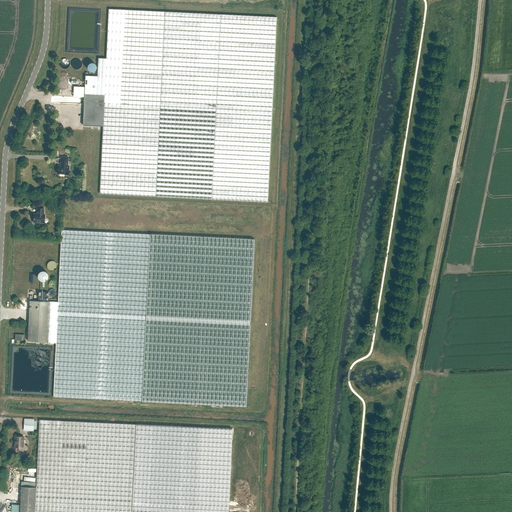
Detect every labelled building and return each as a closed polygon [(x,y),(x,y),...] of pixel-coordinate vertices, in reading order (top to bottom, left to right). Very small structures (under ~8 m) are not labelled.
[(267,202),(276,17),(217,14),(108,9),(106,58),(98,58),(97,76),(88,75),(85,75),(85,86),(73,86),(73,96),(84,97),(83,125),(103,126),(99,194),(267,202)] [(87,66),(87,67),(87,68),(88,69),(89,70),(90,71),(91,71),(92,71),(93,71),(94,71),(94,70),(95,70),(96,69),(96,68),(96,67),(96,66),(96,65),(96,64),(95,63),(94,63),(93,62),(92,62),(91,62),(90,62),(89,63),(88,64),(87,65),(87,66)] [(68,166),(68,157),(61,157),(60,165),(58,165),(57,173),(65,174),(65,175),(68,175),(69,166),(68,166)] [(43,214),(44,208),(37,208),(37,214),(34,214),(33,222),(40,222),(40,223),(44,224),(44,223),(45,215),(43,214)] [(50,301),(48,342),(56,342),(53,396),(246,406),(254,239),(61,230),(58,302),(50,301)] [(41,280),(42,281),(43,281),(44,280),(45,280),(46,279),(47,278),(48,278),(48,277),(48,276),(48,275),(48,274),(48,273),(47,272),(46,272),(46,271),(45,271),(45,270),(44,270),(43,270),(42,270),(41,270),(40,271),(39,272),(38,272),(38,273),(38,274),(38,275),(38,276),(38,277),(38,278),(39,279),(40,280),(41,280)] [(38,291),(38,300),(48,300),(48,292),(38,291)] [(28,341),(48,342),(50,301),(30,300),(28,341)] [(24,418),(23,430),(33,431),(34,419),(24,418)] [(34,511),(228,511),(232,429),(135,424),(39,420),(36,482),(36,487),(34,511)] [(23,447),(23,436),(15,436),(14,447),(13,447),(13,451),(18,451),(19,447),(23,447)] [(11,511),(34,511),(36,487),(36,482),(22,481),(21,486),(20,501),(20,505),(11,504),(11,511)]
